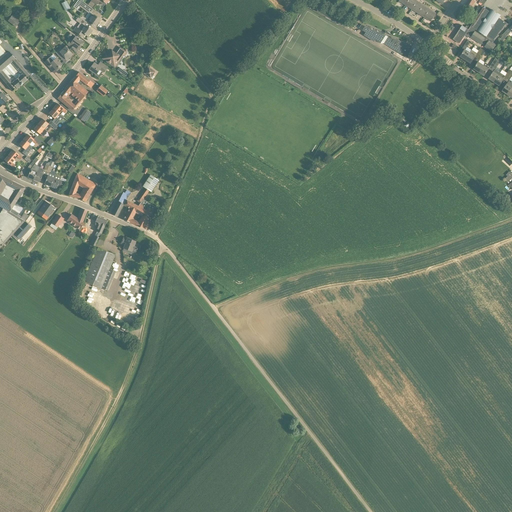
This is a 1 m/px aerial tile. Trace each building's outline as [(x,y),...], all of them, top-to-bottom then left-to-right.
[(417,1),(415,0),(409,0),(406,6),(412,10),(417,1)] [(484,0),(468,0),(465,6),(470,9),(476,0),(477,1),(477,0),(480,0),(479,2),(482,4),(484,0)] [(417,1),(412,10),(418,14),(424,5),(417,1)] [(66,2),(64,3),(61,4),(66,12),(70,10),(66,2)] [(89,12),(91,14),(100,20),(102,16),(83,2),(79,7),(88,13),(89,12)] [(430,9),(424,5),(418,14),(424,18),(430,9)] [(496,45),(493,43),(499,36),(498,35),(508,24),(499,18),(501,15),(497,13),(497,14),(495,12),(492,9),(490,12),(483,8),(470,27),(468,26),(466,28),(462,26),(453,39),(458,42),(460,39),(462,40),(466,34),(481,45),(482,44),(485,46),(484,47),(492,52),(492,51),(496,45),(496,46),(496,45)] [(430,9),(424,18),(431,22),(436,13),(430,9)] [(18,13),(14,17),(12,16),(8,21),(16,27),(20,22),(17,19),(20,15),(18,13)] [(96,26),(100,20),(91,14),(87,19),(96,26)] [(78,30),(76,28),(74,31),(83,38),(85,35),(88,37),(92,31),(85,26),(86,23),(78,17),(76,21),(77,22),(78,21),(79,22),(78,23),(82,25),(78,30)] [(66,27),(59,21),(57,19),(55,22),(64,29),(66,27)] [(380,41),(382,42),(386,36),(361,25),(359,28),(366,33),(364,35),(375,41),(375,40),(379,43),(380,41)] [(503,36),(499,41),(501,43),(511,32),(508,29),(502,35),(503,36)] [(70,41),(67,45),(77,52),(80,48),(78,47),(82,41),(75,37),(73,35),(72,35),(70,38),(71,40),(70,41)] [(384,43),(392,49),(393,47),(395,48),(394,50),(399,53),(403,42),(391,37),(391,38),(388,37),(384,43)] [(61,48),(56,53),(65,63),(70,59),(69,58),(72,54),(65,47),(62,50),(61,48)] [(122,54),(125,56),(127,53),(120,48),(115,54),(112,51),(108,57),(106,55),(103,59),(115,67),(118,66),(119,64),(122,60),(122,58),(120,57),(122,54)] [(475,57),(477,59),(483,50),(480,48),(477,53),(472,50),(470,53),(465,60),(471,64),(475,57)] [(460,57),(465,60),(470,53),(465,50),(460,57)] [(477,59),(480,61),(486,52),(483,50),(477,59)] [(9,52),(1,59),(0,59),(0,76),(7,84),(7,85),(12,82),(9,79),(12,77),(16,81),(21,86),(27,80),(27,79),(30,76),(9,52)] [(411,66),(420,56),(415,52),(407,62),(411,66)] [(50,57),(44,62),(54,73),(59,70),(58,69),(62,65),(53,55),(50,57)] [(94,63),(89,70),(96,75),(100,70),(104,73),(108,67),(101,62),(98,66),(94,63)] [(479,73),(484,65),(485,63),(484,65),(478,62),(474,69),(479,73)] [(484,65),(479,73),(484,76),(489,69),(484,65)] [(117,71),(126,77),(128,74),(119,68),(117,71)] [(151,78),(154,74),(155,72),(149,68),(148,69),(145,74),(151,78)] [(489,79),(494,83),(499,75),(500,73),(495,70),(489,79)] [(88,93),(88,92),(81,86),(84,82),(91,88),(94,84),(79,72),(78,74),(77,74),(77,75),(73,80),(88,93)] [(499,75),(494,83),(499,86),(505,76),(503,75),(502,75),(501,77),(499,75)] [(12,82),(7,85),(13,92),(16,88),(17,89),(21,86),(16,81),(12,77),(9,79),(12,82)] [(80,103),(88,93),(73,80),(65,91),(64,91),(61,95),(75,107),(79,102),(80,103)] [(502,92),(507,95),(511,87),(511,82),(509,81),(502,92)] [(101,85),(97,91),(104,96),(109,91),(101,85)] [(2,93),(0,91),(0,107),(5,103),(8,99),(2,93)] [(73,111),(80,103),(79,102),(75,107),(61,95),(58,98),(73,111)] [(57,104),(53,109),(59,114),(62,111),(65,113),(67,111),(57,104)] [(59,114),(53,109),(49,114),(58,122),(60,119),(57,117),(59,114)] [(86,122),(92,113),(86,109),(79,118),(86,122)] [(43,119),(38,124),(44,129),(47,126),(50,129),(52,127),(43,119)] [(34,129),(43,137),(45,135),(42,132),(44,129),(38,124),(34,129)] [(34,139),(28,135),(24,140),(30,145),(32,142),(35,144),(37,142),(40,145),(42,141),(36,136),(34,139)] [(27,148),(30,145),(24,140),(19,145),(29,153),(30,150),(27,148)] [(9,155),(14,160),(17,157),(20,160),(22,157),(13,150),(9,155)] [(9,155),(5,160),(13,168),(15,166),(12,163),(14,160),(9,155)] [(47,172),(49,173),(50,173),(57,156),(54,155),(50,166),(49,166),(47,172)] [(28,177),(34,180),(37,171),(32,169),(33,167),(39,160),(36,158),(30,165),(27,169),(31,170),(28,177)] [(40,182),(43,174),(44,171),(47,172),(49,166),(46,165),(44,169),(39,167),(37,171),(34,180),(40,182)] [(44,184),(51,186),(55,175),(50,173),(49,173),(48,176),(44,184)] [(69,196),(79,199),(85,202),(95,184),(77,174),(76,177),(69,196)] [(55,175),(51,186),(57,189),(58,186),(61,188),(65,182),(60,180),(61,178),(55,175)] [(143,187),(146,189),(140,198),(138,201),(141,203),(143,200),(149,191),(151,192),(157,182),(158,180),(154,177),(150,175),(149,177),(143,186),(143,187)] [(0,206),(1,208),(0,209),(0,248),(13,234),(24,222),(29,216),(24,213),(22,217),(18,215),(18,213),(11,209),(20,195),(12,191),(17,184),(0,176),(0,206)] [(20,195),(25,188),(17,184),(12,191),(20,195)] [(112,215),(117,217),(122,208),(126,200),(130,193),(127,191),(125,195),(122,193),(116,202),(116,203),(116,204),(118,205),(117,207),(116,207),(116,206),(115,206),(115,207),(114,207),(111,213),(111,214),(112,214),(112,215)] [(139,207),(136,213),(142,216),(139,222),(133,219),(131,223),(146,230),(152,219),(149,217),(153,210),(148,207),(150,204),(147,202),(143,200),(141,203),(139,207)] [(45,201),(43,204),(41,207),(38,211),(48,218),(55,208),(45,201)] [(136,213),(139,207),(129,202),(126,207),(129,209),(123,220),(131,223),(133,219),(136,213)] [(72,215),(67,221),(79,230),(84,223),(83,222),(87,211),(82,209),(78,219),(72,215)] [(58,215),(50,227),(56,231),(64,219),(58,215)] [(101,234),(102,233),(107,221),(97,217),(96,221),(96,222),(95,224),(96,226),(98,228),(97,229),(96,229),(95,231),(101,234)] [(19,239),(30,227),(24,222),(13,234),(19,239)] [(101,235),(97,244),(102,246),(106,237),(101,235)] [(95,236),(91,245),(95,248),(100,238),(95,236)] [(128,238),(124,249),(135,254),(139,245),(135,243),(135,242),(128,238)] [(101,289),(102,288),(108,291),(115,272),(109,269),(115,255),(98,248),(84,282),(101,289)]
